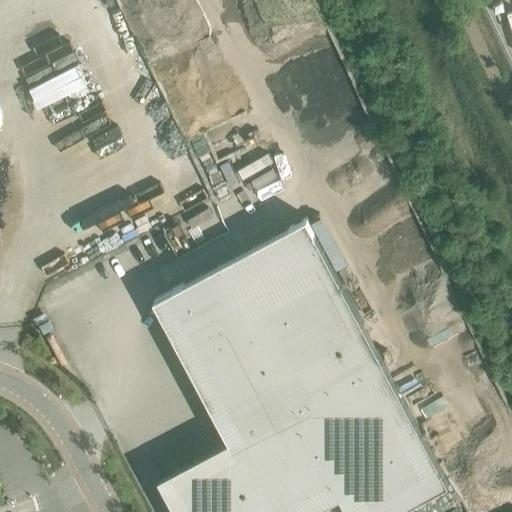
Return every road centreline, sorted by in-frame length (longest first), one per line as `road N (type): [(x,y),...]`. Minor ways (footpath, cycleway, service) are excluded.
road 1 (unknown): [(74,446),(125,389),(165,293),(193,267),(291,215),(338,212),(355,225),(447,401)]
road 2 (unclassified): [(0,378),(39,400),(109,511)]
